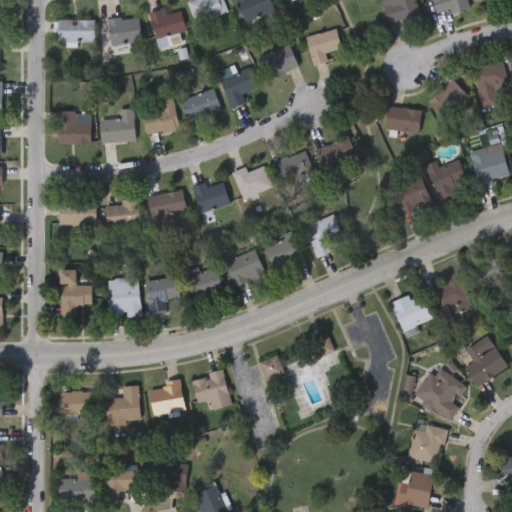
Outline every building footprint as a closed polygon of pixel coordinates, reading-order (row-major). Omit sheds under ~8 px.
[(194,22),(187,1),(190,0),(223,0),(227,12),(194,22)] [(269,0),(273,9),(245,21),(235,0),(269,0)] [(414,0),(420,18),(403,23),(401,18),(386,23),(378,0),(414,0)] [(465,0),(467,6),(435,15),(431,0),(465,0)] [(148,14),(179,6),(185,30),(155,38),(148,14)] [(108,44),(107,17),(139,16),(140,42),(108,44)] [(94,19),(94,41),(73,41),(73,45),(65,45),(65,40),(55,40),(55,19),(94,19)] [(326,61),(312,64),(305,36),(335,29),(340,48),(324,52),(326,61)] [(297,66),(269,77),(260,56),(288,45),(297,66)] [(480,107),(472,67),(501,61),(505,82),(493,84),(497,104),(480,107)] [(256,87),(241,92),(245,102),(230,108),(220,77),(249,67),(256,87)] [(466,95),(443,118),(427,101),(450,78),(466,95)] [(188,121),(180,101),(212,87),(221,108),(188,121)] [(143,106),(171,98),(179,126),(151,134),(143,106)] [(417,132),(384,128),(386,105),(420,109),(417,132)] [(99,119),(119,117),(118,108),(133,107),(135,139),(100,141),(99,119)] [(76,110),(76,121),(90,121),(90,143),(57,143),(57,110),(76,110)] [(313,149),(348,135),(352,147),(356,145),(360,155),(321,170),(313,149)] [(492,184),(477,187),(469,150),(501,143),(507,174),(491,178),(492,184)] [(281,183),(272,162),(303,148),(312,169),(281,183)] [(438,166),(458,159),(466,182),(452,187),(455,196),(439,202),(425,164),(435,160),(438,166)] [(232,171),(245,166),(247,171),(263,165),(271,186),(242,198),(232,171)] [(391,191),(419,178),(430,201),(402,215),(391,191)] [(198,212),(191,186),(205,182),(206,186),(222,181),(229,203),(198,212)] [(151,218),(146,195),(181,188),(186,211),(151,218)] [(121,203),(120,199),(138,199),(139,224),(105,225),(104,204),(121,203)] [(95,201),(95,224),(58,224),(58,202),(95,201)] [(304,225),(333,214),(340,234),(330,237),(334,250),(315,257),(304,225)] [(264,246),(294,236),(303,264),(273,274),(264,246)] [(235,286),(224,261),(254,249),(265,274),(235,286)] [(467,269),(499,255),(511,281),(479,295),(467,269)] [(192,300),(186,274),(216,266),(223,292),(192,300)] [(179,297),(164,300),(167,311),(150,314),(144,282),(175,275),(179,297)] [(470,308),(449,315),(455,330),(445,333),(429,286),(459,276),(470,308)] [(60,284),(91,284),(91,304),(75,304),(75,319),(60,319),(60,284)] [(107,287),(139,286),(140,315),(108,316),(107,287)] [(430,318),(403,330),(390,303),(407,295),(410,300),(420,295),(430,318)] [(333,350),(317,357),(309,340),(325,333),(333,350)] [(507,367),(475,386),(463,367),(471,361),(464,350),(487,335),(507,367)] [(257,361),(278,356),(282,375),(262,380),(257,361)] [(413,394),(428,374),(433,378),(440,368),(467,388),(446,418),(413,394)] [(191,380),(208,376),(207,373),(221,369),(231,404),(212,409),(209,399),(197,402),(191,380)] [(164,388),(163,380),(181,379),(183,412),(152,414),(150,389),(164,388)] [(139,420),(106,420),(105,398),(123,398),(122,385),(139,385),(139,420)] [(59,416),(59,391),(92,391),(92,416),(59,416)] [(438,465),(406,458),(414,422),(447,430),(438,465)] [(185,463),(185,491),(167,491),(167,463),(185,463)] [(511,492),(503,492),(504,464),(511,464),(511,492)] [(140,469),(141,499),(103,500),(103,469),(140,469)] [(433,475),(429,506),(400,502),(405,471),(433,475)] [(94,472),(94,503),(57,503),(57,478),(76,478),(76,472),(94,472)] [(202,511),(194,493),(214,484),(227,511),(202,511)]
